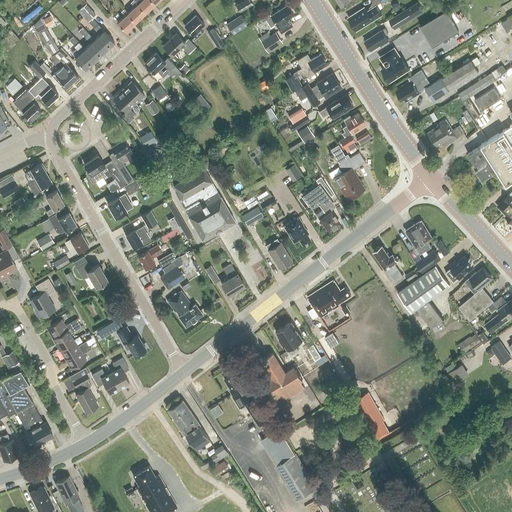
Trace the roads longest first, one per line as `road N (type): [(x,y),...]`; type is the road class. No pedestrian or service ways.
road 1 (secondary): [(184,373),(431,178)]
road 2 (residential): [(184,373),(51,139)]
road 3 (secondary): [(431,178),(311,0)]
road 4 (residential): [(51,139),(62,114),(185,0)]
road 5 (residential): [(86,444),(21,314),(0,308)]
road 6 (secondary): [(86,444),(184,373)]
road 7 (secondary): [(511,267),(431,178)]
